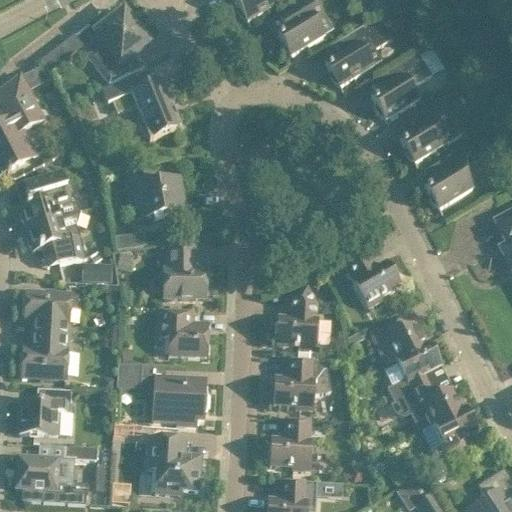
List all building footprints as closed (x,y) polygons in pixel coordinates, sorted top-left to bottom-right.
[(234,0),(232,2),(235,6),(237,10),(237,9),(238,11),(237,14),(242,21),(245,22),(247,25),(265,15),(280,5),(277,0),(234,0)] [(284,31),(276,36),(277,38),(279,40),(278,40),(281,44),(282,45),(281,48),(285,56),(289,56),(291,60),(291,59),(308,49),(324,39),(323,37),(317,27),(319,26),(321,16),(318,10),(319,10),(313,0),(311,0),(310,1),(292,12),(278,21),(284,31)] [(124,16),(124,15),(95,36),(104,48),(88,60),(109,87),(145,69),(135,56),(148,46),(134,28),(135,24),(129,16),(124,16)] [(340,90),(373,70),(364,56),(373,51),(375,53),(393,42),(382,25),(365,28),(341,42),(348,53),(325,67),(328,71),(327,71),(329,75),(330,74),(330,76),(330,79),(334,86),(337,87),(340,90)] [(53,53),(43,61),(51,71),(61,64),(53,53)] [(385,123),(403,112),(418,103),(411,91),(431,79),(417,56),(404,65),(387,75),(393,86),(371,100),(373,104),(375,108),(376,109),(375,112),(380,119),(383,120),(385,123)] [(509,69),(491,80),(497,90),(511,82),(509,69)] [(0,125),(0,177),(6,175),(7,176),(11,174),(10,172),(35,159),(21,134),(43,123),(29,98),(27,93),(20,80),(0,94),(0,114),(5,123),(0,125)] [(142,131),(147,137),(150,144),(181,131),(162,84),(131,97),(126,84),(103,94),(108,107),(112,105),(118,118),(136,110),(138,116),(139,124),(142,131)] [(440,104),(433,108),(416,118),(422,129),(399,143),(402,147),(404,151),(405,152),(404,155),(409,162),(412,163),(414,167),(432,156),(447,146),(439,132),(453,124),(440,104)] [(277,126),(270,119),(262,126),(269,134),(277,126)] [(461,152),(458,154),(441,164),(447,175),(424,189),(427,193),(426,193),(428,197),(429,197),(430,198),(429,201),(433,209),(437,209),(439,213),(457,202),(472,192),(457,169),(467,162),(461,152)] [(31,207),(20,211),(21,213),(19,216),(21,225),(24,226),(26,232),(61,221),(80,216),(78,208),(70,206),(61,175),(25,186),(31,207)] [(152,221),(153,226),(163,224),(162,219),(184,215),(178,183),(155,187),(153,178),(131,182),(135,210),(146,208),(148,221),(152,221)] [(61,221),(26,232),(28,239),(27,242),(29,250),(32,252),(33,254),(40,252),(45,271),(59,268),(79,264),(86,262),(76,229),(80,216),(61,221)] [(502,251),(511,269),(511,216),(497,225),(509,248),(502,251)] [(114,239),(116,253),(145,249),(143,234),(114,239)] [(204,289),(204,274),(193,274),(193,268),(195,268),(195,251),(169,251),(169,274),(165,274),(164,302),(204,302),(204,300),(206,299),(206,290),(204,289)] [(366,255),(362,257),(344,268),(353,284),(352,285),(368,312),(383,303),(382,300),(401,289),(387,265),(374,272),(371,267),(373,266),(366,255)] [(119,256),(116,270),(127,273),(130,258),(119,256)] [(102,266),(101,285),(111,285),(112,267),(102,266)] [(116,289),(105,292),(108,308),(120,306),(116,289)] [(298,350),(298,364),(314,364),(315,354),(316,354),(318,323),(316,323),(317,307),(307,289),(302,293),(284,303),(291,314),(291,316),(293,316),(293,321),(278,321),(276,348),(296,350),(298,350)] [(32,338),(67,340),(68,327),(69,312),(77,313),(78,299),(70,299),(70,298),(26,296),(25,325),(33,326),(32,338)] [(169,359),(186,360),(206,361),(207,335),(201,334),(201,328),(192,327),(192,314),(160,313),(159,342),(169,342),(169,359)] [(396,364),(430,347),(430,346),(428,347),(424,338),(422,339),(415,326),(405,331),(400,320),(369,336),(380,357),(390,351),(396,363),(395,363),(396,364)] [(360,334),(350,339),(354,346),(363,341),(360,334)] [(67,340),(32,338),(31,351),(23,351),(22,380),(65,382),(67,353),(67,340)] [(386,369),(385,369),(394,388),(390,390),(386,392),(394,407),(431,388),(425,377),(441,369),(430,347),(396,364),(386,369)] [(128,353),(119,354),(121,367),(130,365),(128,353)] [(314,364),(298,364),(288,363),(287,376),(290,377),(289,382),(275,381),(273,409),(295,410),(295,414),(313,414),(314,399),(331,396),(327,373),(327,365),(314,364)] [(140,393),(141,369),(117,368),(116,392),(140,393)] [(100,387),(100,394),(114,395),(115,380),(108,380),(100,387)] [(204,398),(205,383),(164,381),(155,380),(155,393),(153,424),(177,426),(177,429),(196,430),(196,423),(203,423),(203,412),(207,413),(208,398),(204,398)] [(432,428),(433,428),(467,411),(466,411),(465,412),(461,403),(459,404),(452,391),(436,399),(431,388),(394,407),(390,408),(394,417),(404,420),(409,417),(413,415),(417,421),(427,416),(433,428),(432,428)] [(19,437),(39,438),(57,439),(57,438),(58,417),(70,417),(71,395),(44,393),(43,406),(21,405),(19,437)] [(478,434),(467,411),(433,428),(433,429),(423,434),(422,434),(433,456),(422,463),(427,476),(439,469),(444,466),(467,452),(462,442),(478,434)] [(367,420),(361,430),(370,435),(376,425),(367,420)] [(311,425),(305,425),(285,424),(284,437),(286,437),(286,443),(271,442),(270,470),(292,471),(292,474),(309,475),(311,444),(309,444),(311,425)] [(114,428),(113,438),(141,440),(142,430),(114,428)] [(185,443),(165,441),(150,440),(148,472),(157,473),(156,486),(155,497),(161,498),(162,498),(181,499),(181,495),(198,496),(200,467),(201,456),(184,455),(185,443)] [(74,464),(88,464),(96,465),(97,452),(63,450),(62,463),(74,464)] [(24,492),(23,505),(86,508),(87,488),(72,487),(57,486),(58,463),(38,462),(18,461),(16,492),(24,492)] [(96,470),(95,482),(106,483),(107,471),(96,470)] [(469,511),(511,511),(511,485),(503,473),(478,489),(486,501),(469,511)] [(417,509),(433,498),(421,480),(404,489),(417,509)] [(268,503),(267,511),(314,511),(316,486),(308,486),(301,485),(282,484),(281,498),(283,498),(283,503),(268,503)] [(110,505),(128,506),(129,487),(112,486),(110,505)] [(418,511),(441,511),(433,498),(417,509),(418,511)]
